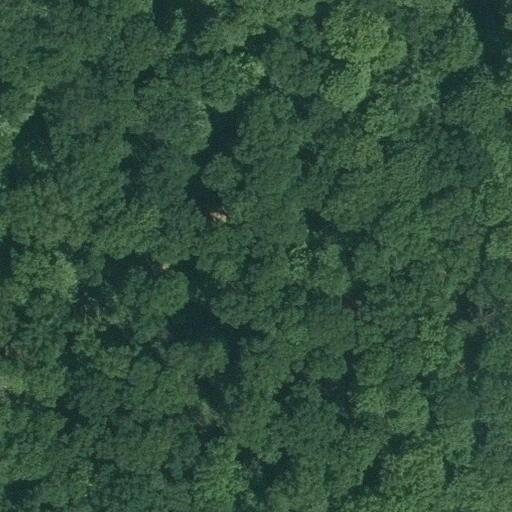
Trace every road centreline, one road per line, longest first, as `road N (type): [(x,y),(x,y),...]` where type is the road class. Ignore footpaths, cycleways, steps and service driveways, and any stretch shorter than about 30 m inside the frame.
road 1 (track): [(451,289),(398,0)]
road 2 (track): [(451,289),(492,511)]
